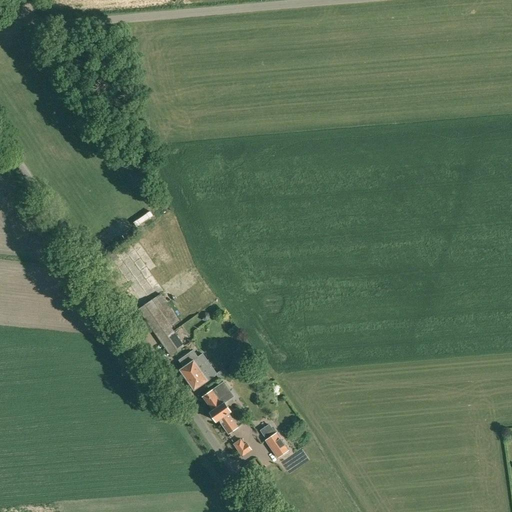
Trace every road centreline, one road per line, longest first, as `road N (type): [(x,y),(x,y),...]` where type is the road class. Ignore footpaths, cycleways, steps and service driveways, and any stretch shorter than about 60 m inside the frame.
road 1 (unclassified): [(261,511),(0,137)]
road 2 (unclassified): [(31,26),(333,0)]
